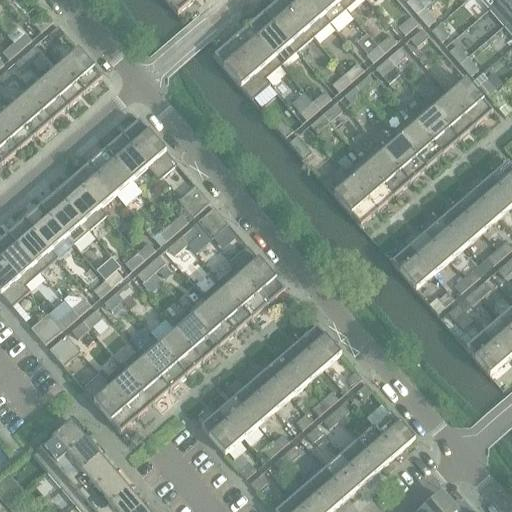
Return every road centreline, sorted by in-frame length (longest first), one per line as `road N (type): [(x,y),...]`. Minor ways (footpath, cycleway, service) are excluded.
road 1 (residential): [(463,460),(141,86)]
road 2 (residential): [(0,209),(141,86)]
road 3 (residential): [(141,86),(240,0)]
